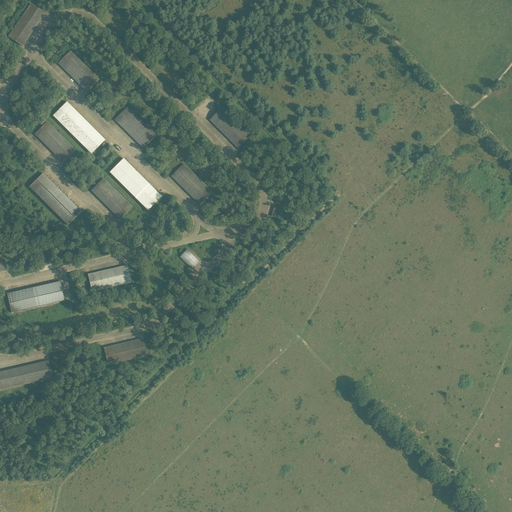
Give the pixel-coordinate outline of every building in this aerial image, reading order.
[(45,13),(31,3),(8,37),(22,47),(45,13)] [(100,79),(71,51),(58,63),(87,92),(100,79)] [(105,140),(67,102),(52,116),(91,154),(105,140)] [(156,136),(127,107),(115,120),(143,149),(156,136)] [(251,136),(222,107),(210,120),(238,149),(251,136)] [(76,150),(47,121),(34,134),(63,163),(76,150)] [(162,197),(123,158),(109,172),(148,211),(162,197)] [(213,192),(184,164),(171,176),(200,205),(213,192)] [(81,211),(43,173),(29,187),(67,225),(81,211)] [(132,207),(104,178),(91,191),(120,219),(132,207)] [(200,261),(188,249),(180,257),(192,269),(200,261)] [(131,283),(127,265),(87,274),(92,292),(131,283)] [(64,301),(60,281),(7,294),(11,313),(64,301)] [(147,356),(143,338),(103,348),(108,365),(147,356)] [(0,390),(52,378),(48,361),(0,371),(0,390)]
